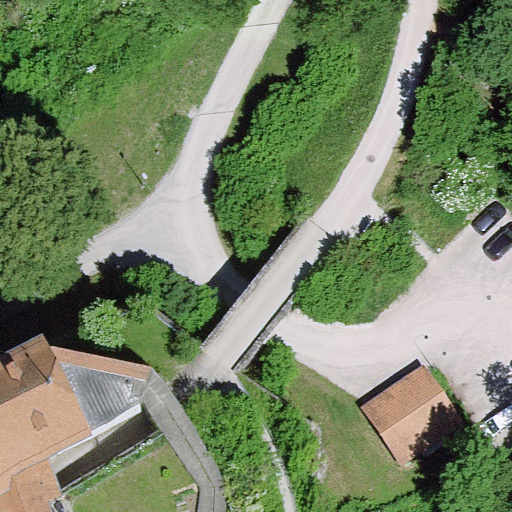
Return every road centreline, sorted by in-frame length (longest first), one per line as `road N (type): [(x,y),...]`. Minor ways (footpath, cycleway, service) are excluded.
road 1 (track): [(179,210),(222,291),(317,358),(359,364),(401,343),(459,287)]
road 2 (track): [(179,210),(264,0)]
